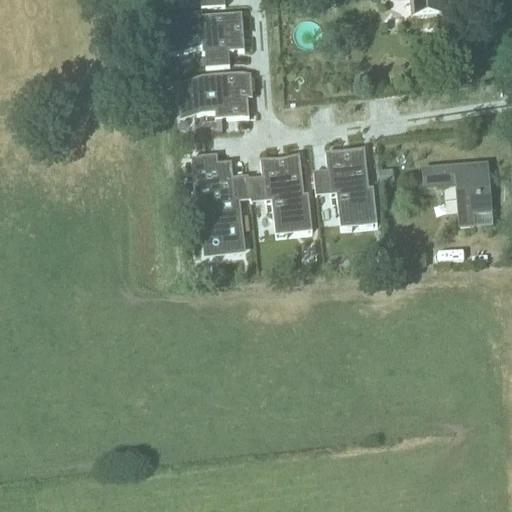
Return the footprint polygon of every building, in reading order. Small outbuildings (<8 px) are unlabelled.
[(410,0),(412,20),(423,19),(443,18),(442,0),(410,0)] [(201,19),(164,21),(164,23),(172,22),(174,52),(174,53),(175,54),(175,55),(176,55),(177,56),(178,56),(179,56),(184,56),(184,57),(202,56),(202,62),(244,60),(241,20),(202,23),(201,19)] [(250,82),(177,87),(177,89),(185,88),(187,118),(187,119),(188,120),(189,121),(190,122),(191,122),(192,122),(196,122),(197,123),(214,122),(215,129),(249,126),(247,101),(248,101),(249,100),(250,100),(251,99),(251,98),(251,97),(250,82)] [(364,153),(325,157),(329,199),(336,198),(338,216),(339,216),(339,220),(340,221),(340,222),(341,223),(342,224),(343,224),(345,224),(374,221),(375,229),(377,229),(373,192),(368,192),(364,153)] [(299,160),(260,164),(264,206),(271,205),(273,223),(274,223),(275,227),(275,228),(275,229),(276,230),(277,231),(279,231),(280,231),(310,228),(311,236),(312,236),(308,199),(303,199),(299,160)] [(206,162),(191,163),(196,213),(206,212),(210,249),(211,251),(211,252),(212,253),(213,253),(214,254),(216,254),(243,251),(242,243),(243,242),(239,206),(235,206),(231,167),(210,169),(210,165),(209,164),(209,163),(208,162),(207,162),(206,162)] [(487,167),(422,172),(423,190),(455,188),(458,230),(474,229),(473,216),(491,215),(487,167)] [(389,173),(379,174),(380,187),(390,186),(389,173)] [(404,240),(390,240),(391,271),(424,270),(424,262),(424,254),(404,254),(404,240)]
